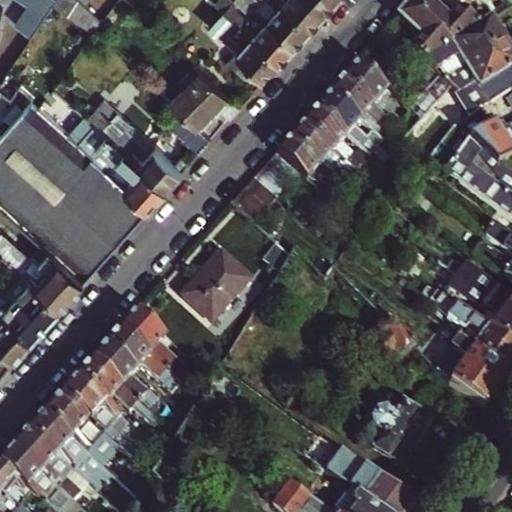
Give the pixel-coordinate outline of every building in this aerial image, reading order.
[(55,0),(32,0),(45,12),(55,0)] [(79,0),(55,0),(53,4),(93,32),(100,21),(79,0)] [(105,38),(129,2),(126,0),(115,0),(97,30),(105,38)] [(281,60),(217,3),(214,0),(196,0),(216,18),(209,26),(245,59),(236,69),(257,87),(281,60)] [(219,0),(217,3),(281,60),(296,43),(255,5),(248,13),(234,0),(219,0)] [(249,0),(234,0),(248,13),(255,5),(249,0)] [(296,43),(312,26),(282,0),(249,0),(255,5),(296,43)] [(327,9),(316,0),(282,0),(312,26),(327,9)] [(334,0),(316,0),(327,9),(334,0)] [(450,24),(422,0),(415,0),(409,7),(453,46),(480,29),(474,23),(467,18),(460,12),(450,24)] [(482,1),(480,0),(447,0),(460,12),(467,18),(482,1)] [(509,11),(511,8),(511,0),(502,0),(505,4),(509,11)] [(505,4),(490,13),(494,20),(509,11),(505,4)] [(423,65),(453,46),(409,7),(398,19),(422,41),(399,66),(428,91),(438,79),(423,65)] [(480,29),(489,23),(494,20),(490,13),(474,23),(480,29)] [(418,111),(425,117),(449,89),(441,82),(478,59),(502,43),(489,23),(480,29),(453,46),(423,65),(438,79),(428,91),(411,111),(415,114),(418,111)] [(511,58),(502,43),(478,59),(441,82),(449,89),(457,98),(470,118),(483,110),(511,91),(511,58)] [(231,117),(241,106),(197,65),(180,84),(185,88),(173,102),(184,113),(199,127),(219,106),(231,117)] [(387,92),(357,65),(344,79),(374,106),(388,119),(394,111),(381,99),(387,92)] [(344,79),(331,94),(361,121),(378,137),(383,141),(388,136),(396,127),(388,119),(381,127),(367,114),(374,106),(344,79)] [(511,91),(483,110),(493,126),(501,121),(496,114),(511,103),(511,91)] [(331,94),(317,109),(347,136),(361,149),(365,152),(369,147),(365,144),(368,141),(354,129),(361,121),(331,94)] [(82,109),(95,121),(169,187),(191,162),(183,155),(176,163),(156,144),(151,149),(127,127),(132,122),(105,98),(97,107),(89,100),(82,109)] [(0,203),(50,249),(85,280),(151,206),(78,140),(35,101),(0,141),(0,203)] [(511,103),(496,114),(501,121),(493,126),(495,129),(497,128),(499,131),(502,132),(506,129),(511,125),(511,103)] [(394,111),(388,119),(396,127),(409,112),(401,104),(394,111)] [(317,109),(304,124),(333,151),(347,164),(357,172),(370,157),(365,152),(361,149),(355,156),(341,144),(347,136),(317,109)] [(199,127),(184,113),(172,127),(199,153),(211,138),(199,127)] [(78,140),(151,206),(169,187),(95,121),(78,140)] [(304,124),(290,139),(320,166),(335,179),(344,187),(357,172),(347,164),(342,170),(328,158),(333,151),(304,124)] [(511,157),(495,129),(493,126),(469,141),(481,151),(498,166),(511,157)] [(497,128),(495,129),(511,157),(511,156),(511,138),(506,129),(502,132),(499,131),(497,128)] [(378,137),(369,147),(365,152),(370,157),(383,141),(378,137)] [(290,139),(277,154),(300,175),(307,181),(320,166),(290,139)] [(471,165),(478,156),(481,151),(469,141),(446,172),(511,220),(511,217),(511,196),(493,182),(497,177),(493,172),(488,179),(471,165)] [(498,166),(481,151),(478,156),(493,172),(497,167),(498,166)] [(277,154),(266,166),(289,187),(300,175),(277,154)] [(488,179),(493,172),(478,156),(471,165),(488,179)] [(266,166),(258,176),(281,197),(289,187),(266,166)] [(258,176),(255,180),(278,200),(281,197),(258,176)] [(493,182),(511,196),(511,186),(502,181),(497,177),(493,182)] [(331,202),(344,187),(335,179),(321,194),(331,202)] [(278,200),(255,180),(252,183),(275,203),(278,200)] [(275,203),(252,183),(242,193),(265,214),(275,203)] [(242,193),(232,205),(255,225),(265,214),(242,193)] [(0,250),(24,272),(62,306),(85,280),(50,249),(42,259),(33,251),(30,255),(0,228),(0,250)] [(511,264),(511,265),(485,246),(478,247),(472,254),(511,283),(511,264)] [(223,254),(184,297),(212,324),(251,281),(223,254)] [(511,315),(511,298),(510,302),(494,291),(495,290),(494,284),(464,263),(461,267),(452,260),(446,268),(511,315)] [(317,263),(313,268),(327,282),(335,270),(328,264),(317,263)] [(511,315),(446,268),(442,264),(436,273),(449,283),(446,287),(475,309),(481,309),(483,307),(498,318),(488,332),(511,349),(511,315)] [(5,295),(0,290),(0,307),(33,338),(62,306),(24,272),(9,289),(16,295),(10,303),(5,295)] [(511,349),(488,332),(435,293),(430,301),(450,315),(446,320),(463,333),(458,340),(509,378),(511,374),(511,349)] [(0,340),(17,356),(33,338),(0,307),(0,340)] [(136,312),(121,329),(167,369),(174,362),(159,347),(166,339),(136,312)] [(396,325),(393,327),(413,347),(415,344),(396,325)] [(373,354),(381,363),(387,363),(392,358),(396,362),(400,358),(401,358),(413,347),(393,327),(382,338),(382,339),(374,347),(373,354)] [(121,329),(107,345),(138,372),(142,367),(173,393),(182,382),(167,369),(121,329)] [(486,410),(509,378),(458,340),(448,332),(444,339),(445,346),(455,353),(437,370),(452,385),(486,410)] [(0,375),(17,356),(0,340),(0,375)] [(107,345),(92,361),(155,416),(160,410),(145,397),(149,393),(132,378),(138,372),(107,345)] [(387,363),(381,363),(391,373),(415,349),(413,347),(401,358),(400,358),(396,362),(392,358),(387,363)] [(92,361),(78,377),(108,404),(113,399),(127,411),(131,414),(135,410),(149,422),(150,421),(154,424),(159,419),(155,416),(92,361)] [(78,377),(61,396),(107,436),(113,429),(138,452),(149,440),(121,416),(108,404),(78,377)] [(421,393),(442,406),(448,396),(427,383),(421,393)] [(442,406),(421,393),(411,408),(402,402),(393,416),(385,410),(375,413),(370,420),(373,430),(381,435),(372,449),(388,458),(408,427),(422,436),(442,406)] [(107,436),(61,396),(44,415),(90,454),(103,466),(120,448),(107,436)] [(121,416),(127,411),(113,399),(108,404),(121,416)] [(44,415),(30,431),(90,485),(97,476),(82,463),(90,454),(44,415)] [(107,436),(120,448),(132,459),(138,452),(113,429),(107,436)] [(90,485),(30,431),(14,448),(75,502),(90,485)] [(0,465),(32,495),(43,504),(51,511),(52,511),(65,511),(75,502),(14,448),(0,464),(0,465)] [(82,463),(97,476),(105,468),(103,466),(90,454),(82,463)] [(379,511),(411,511),(415,507),(341,454),(325,472),(351,491),(379,511)] [(32,495),(0,465),(0,508),(4,511),(6,511),(10,508),(7,505),(11,501),(21,509),(32,495)] [(116,465),(110,472),(140,498),(145,490),(116,465)] [(329,511),(291,484),(274,507),(281,511),(329,511)] [(379,511),(351,491),(335,511),(379,511)] [(18,511),(36,511),(43,504),(32,495),(21,509),(18,511)]
